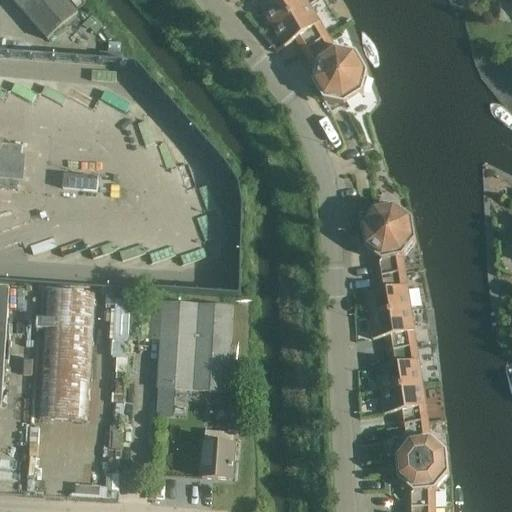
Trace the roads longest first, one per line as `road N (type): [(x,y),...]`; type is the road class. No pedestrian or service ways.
road 1 (unclassified): [(346,511),(331,229),(319,155),(299,109),(209,0)]
road 2 (unknown): [(91,224),(141,208),(153,178),(99,125),(62,142),(17,227)]
